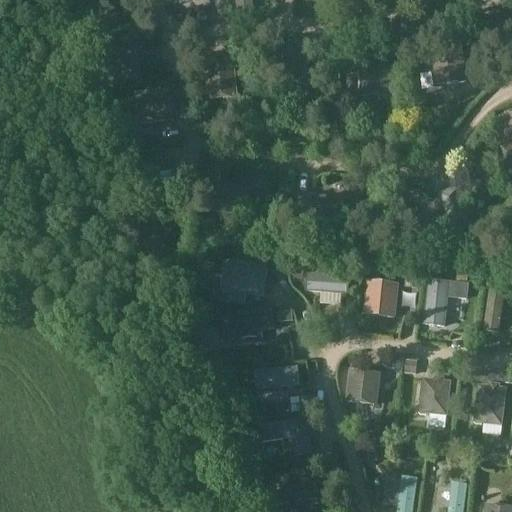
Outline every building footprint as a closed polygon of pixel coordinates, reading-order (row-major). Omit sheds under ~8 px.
[(110,0),(72,0),(83,29),(116,16),(110,0)] [(234,0),(236,15),(252,13),(250,0),(234,0)] [(511,17),(510,11),(479,19),(486,46),(511,39),(511,17)] [(457,39),(428,43),(433,86),(463,82),(457,39)] [(134,49),(94,52),(96,83),(137,79),(134,49)] [(307,52),(281,53),(282,99),(308,98),(307,52)] [(232,53),(202,56),(206,102),(237,99),(232,53)] [(389,53),(358,53),(358,96),(389,96),(389,53)] [(169,92),(133,95),(135,125),(172,122),(169,92)] [(510,176),(511,175),(511,116),(499,120),(506,142),(499,144),(510,176)] [(139,167),(148,215),(166,212),(157,164),(139,167)] [(246,188),(212,185),(211,198),(204,197),(203,212),(243,216),(246,188)] [(452,188),(435,195),(442,215),(416,225),(422,242),(466,226),(452,188)] [(300,225),(337,230),(341,199),(305,194),(300,225)] [(263,268),(220,263),(216,293),(260,298),(263,268)] [(307,296),(321,297),(341,298),(347,299),(348,282),(341,281),(342,272),(319,270),(319,279),(308,278),(307,296)] [(408,277),(407,290),(420,291),(421,278),(408,277)] [(396,287),(368,284),(364,320),(392,323),(396,287)] [(466,288),(427,284),(422,326),(443,328),(446,299),(464,301),(466,288)] [(489,292),(483,335),(500,337),(505,295),(489,292)] [(335,305),(336,324),(344,323),(344,305),(335,305)] [(270,315),(220,321),(222,337),(234,336),(235,349),(261,346),(260,333),(272,332),(270,315)] [(190,337),(207,335),(206,320),(188,322),(190,337)] [(297,369),(256,373),(258,390),(298,386),(297,369)] [(377,376),(348,372),(344,403),(374,407),(377,376)] [(448,384),(420,381),(416,415),(444,418),(448,384)] [(499,428),(503,390),(476,387),(471,425),(499,428)] [(314,398),(299,400),(300,412),(315,411),(314,398)] [(312,458),(306,421),(260,428),(262,444),(292,440),(295,460),(312,458)] [(311,473),(279,477),(283,504),(314,500),(311,473)] [(398,508),(397,511),(412,511),(417,481),(402,479),(401,483),(398,508)] [(451,485),(447,511),(463,511),(466,487),(451,485)]
